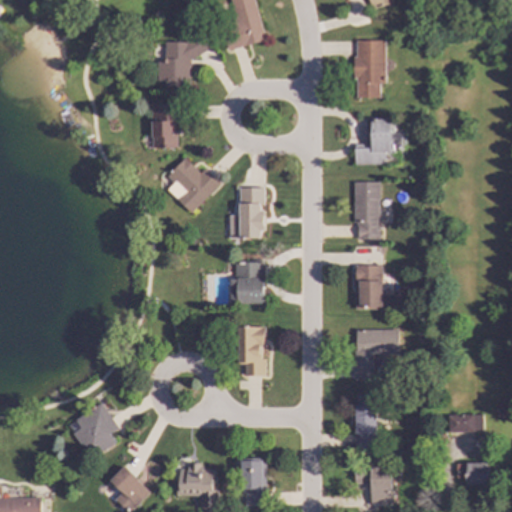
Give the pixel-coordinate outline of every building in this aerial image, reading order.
[(230,50),(264,40),(253,0),(220,0),(217,1),(230,50)] [(367,0),(370,8),(388,4),(386,0),(367,0)] [(189,55),(204,54),(204,40),(162,40),(163,62),(156,62),(157,87),(189,87),(189,55)] [(383,40),(353,41),(354,98),(379,98),(378,84),(384,84),(383,40)] [(175,147),(174,104),(150,104),(151,148),(175,147)] [(353,144),(353,165),(384,165),(384,152),(391,152),(391,148),(400,148),(400,130),(393,130),(393,118),(367,118),(366,145),(353,144)] [(378,182),(353,182),(353,240),(378,240),(378,182)] [(263,263),(234,262),(234,279),(230,279),(229,303),(263,304),(263,263)] [(354,309),(395,309),(395,292),(382,292),(381,265),(354,265),(354,309)] [(263,327),(237,326),(236,376),(264,377),(264,359),(262,359),(263,327)] [(397,330),(355,330),(355,343),(351,343),(352,379),(371,379),(371,355),(398,354),(397,330)] [(354,448),(375,448),(374,395),(353,396),(354,448)] [(109,434),(116,430),(102,404),(66,423),(87,460),(115,445),(109,434)] [(485,431),(451,432),(451,415),(485,414),(485,431)] [(262,506),(263,459),(242,458),(241,506),(262,506)] [(491,485),(468,485),(468,477),(459,477),(459,463),(491,463),(491,485)] [(197,496),(198,508),(215,508),(215,469),(201,469),(201,464),(173,465),(174,496),(197,496)] [(129,511),(149,492),(123,466),(107,482),(117,492),(112,498),(126,511),(129,511)] [(369,505),(390,505),(390,467),(353,468),(353,484),(368,483),(369,505)] [(0,497),(0,511),(40,511),(40,497),(0,497)]
